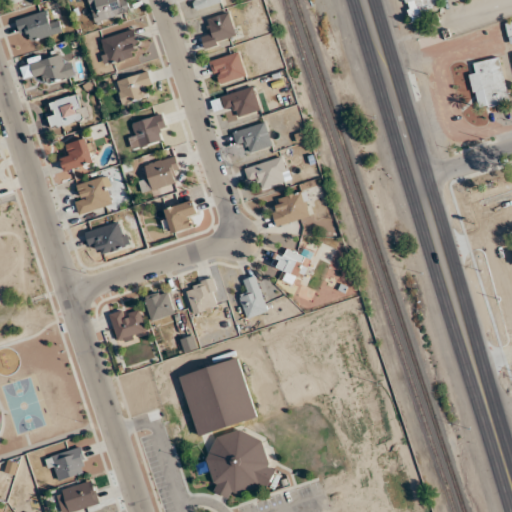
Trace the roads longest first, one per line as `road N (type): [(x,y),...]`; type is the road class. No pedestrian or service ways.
road 1 (primary): [(365,0),(511,482)]
road 2 (residential): [(141,511),(0,80)]
road 3 (residential): [(157,0),(237,240),(70,294)]
